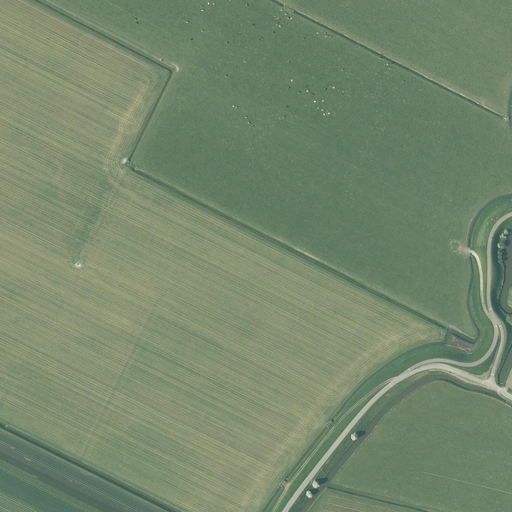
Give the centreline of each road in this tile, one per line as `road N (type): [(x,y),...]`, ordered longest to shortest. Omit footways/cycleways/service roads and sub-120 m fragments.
road 1 (track): [(395,381),(343,417),(271,511)]
road 2 (tertiary): [(284,511),(353,421),(395,381)]
road 3 (unclassified): [(395,381),(427,361),(479,361),(494,342),(493,316)]
